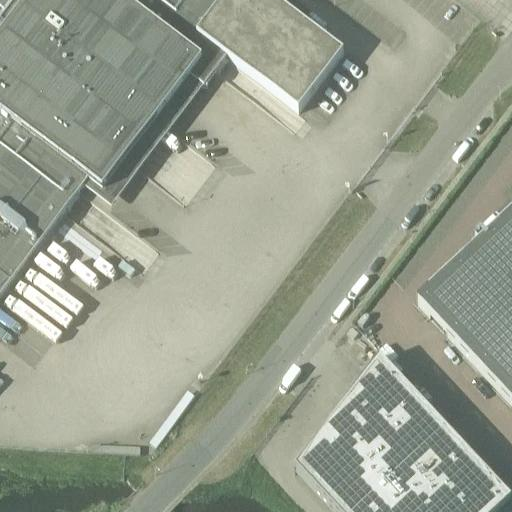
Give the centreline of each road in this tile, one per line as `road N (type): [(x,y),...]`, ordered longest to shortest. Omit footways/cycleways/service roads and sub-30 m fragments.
road 1 (unclassified): [(146,511),(267,379),(511,58)]
road 2 (unknown): [(417,182),(345,146),(300,151),(232,215),(181,311),(136,360),(50,399),(0,410)]
road 3 (unknown): [(303,331),(327,368),(260,464),(294,511)]
road 4 (unknown): [(511,448),(391,323)]
